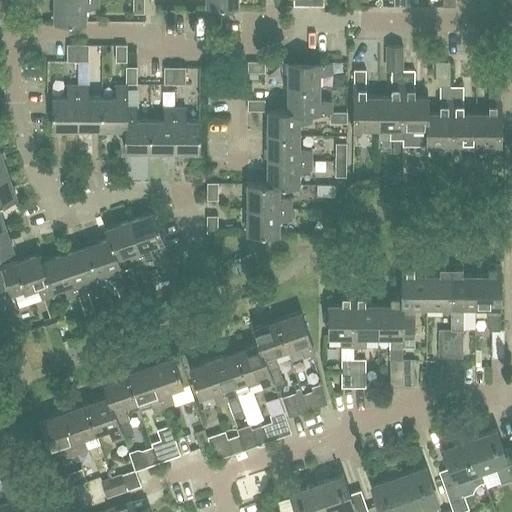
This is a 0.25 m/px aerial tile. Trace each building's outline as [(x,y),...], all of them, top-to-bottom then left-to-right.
[(98,7),(98,0),(54,0),(54,21),(85,21),(86,7),(98,7)] [(144,14),(144,0),(133,0),(133,14),(144,14)] [(444,26),(461,21),(457,6),(439,11),(444,26)] [(78,62),(78,45),(68,45),(68,62),(78,62)] [(78,45),(78,62),(89,62),(89,45),(78,45)] [(92,45),(92,61),(103,60),(102,45),(92,45)] [(116,62),(127,62),(127,46),(116,45),(116,62)] [(402,134),(403,70),(402,70),(402,45),(386,45),(386,65),(391,70),(391,96),(378,97),(378,128),(390,128),(390,139),(403,139),(403,134),(402,134)] [(264,73),(264,62),(248,62),(248,73),(264,73)] [(288,87),(320,87),(320,74),(332,74),(332,62),(288,62),(288,87)] [(137,84),(137,68),(126,68),(126,84),(137,84)] [(175,84),(175,68),(164,68),(164,84),(175,84)] [(175,68),(175,84),(185,85),(185,68),(175,68)] [(378,128),(378,97),(366,97),(366,70),(353,70),(354,134),(362,134),(362,128),(378,128)] [(427,112),(428,112),(428,97),(415,97),(415,70),(403,70),(402,134),(403,134),(410,134),(410,129),(426,129),(427,129),(427,112)] [(77,129),(77,85),(66,85),(66,97),(52,97),(52,129),(77,129)] [(101,129),(102,98),(88,98),(88,85),(77,85),(77,129),(101,129)] [(126,129),(126,86),(116,85),(116,98),(102,98),(101,129),(125,129),(126,129)] [(150,151),(150,120),(137,120),(137,108),(127,108),(127,86),(126,86),(126,129),(125,129),(125,151),(150,151)] [(443,150),(451,150),(451,86),(440,86),(440,112),(428,112),(427,112),(427,129),(426,129),(426,144),(443,144),(443,150)] [(475,144),(475,113),(463,113),(463,86),(451,86),(451,150),(451,161),(464,161),(463,144),(475,144)] [(475,113),(475,144),(492,144),(492,150),(501,150),(501,86),(489,86),(489,113),(475,113)] [(288,111),(288,112),(312,112),(330,112),(332,112),(332,101),(320,101),(320,87),(288,87),(288,110),(288,111)] [(264,111),(264,100),(247,100),(247,111),(264,111)] [(174,152),(174,108),(164,108),(164,120),(150,120),(150,151),(174,152)] [(174,108),(174,152),(199,152),(199,120),(185,120),(185,108),(174,108)] [(267,136),(299,136),(299,122),(312,122),(312,112),(288,112),(288,111),(288,110),(268,110),(268,111),(267,136)] [(330,123),(347,123),(347,112),(332,112),(330,112),(330,123)] [(299,149),(299,136),(267,136),(267,160),(311,160),(311,149),(299,149)] [(335,160),(346,160),(346,144),(335,144),(335,160)] [(311,170),(311,160),(267,160),(267,184),(298,184),(298,170),(311,170)] [(346,177),(346,160),(335,160),(335,177),(346,177)] [(0,201),(15,196),(7,173),(0,176),(0,201)] [(206,200),(217,200),(218,183),(207,183),(206,200)] [(298,185),(298,184),(267,184),(247,184),(247,208),(291,208),(291,198),(279,198),(279,185),(298,185)] [(0,227),(5,226),(0,213),(0,202),(16,197),(15,196),(0,201),(0,227)] [(291,219),(291,208),(247,208),(247,233),(278,233),(278,219),(291,219)] [(126,221),(141,262),(153,258),(149,246),(162,241),(152,212),(126,221)] [(217,233),(218,216),(206,216),(206,233),(217,233)] [(133,265),(141,262),(126,221),(105,228),(108,238),(121,279),(124,278),(122,271),(117,257),(129,253),(133,265)] [(5,226),(0,227),(0,254),(13,250),(5,226)] [(116,281),(121,279),(108,238),(80,248),(90,277),(109,270),(113,282),(116,281)] [(83,279),(90,277),(80,248),(54,256),(69,297),(87,291),(83,279)] [(69,297),(54,256),(41,261),(38,253),(27,257),(37,288),(38,287),(42,299),(53,295),(51,291),(64,286),(68,298),(69,297)] [(11,297),(37,288),(27,257),(1,266),(11,297)] [(426,306),(426,274),(414,274),(414,263),(401,263),(401,293),(403,293),(403,312),(403,334),(414,333),(414,306),(426,306)] [(443,312),(450,312),(451,312),(451,263),(439,263),(439,274),(426,274),(426,306),(443,306),(443,312)] [(475,307),(475,274),(463,274),(463,263),(451,263),(451,312),(451,330),(451,358),(462,358),(462,330),(463,330),(462,307),(475,307)] [(475,274),(475,307),(486,307),(486,326),(491,331),(492,331),(491,358),(504,358),(504,330),(500,329),(500,318),(501,318),(501,264),(488,264),(488,274),(475,274)] [(138,297),(138,296),(137,291),(139,290),(131,268),(122,271),(124,278),(131,299),(138,297)] [(154,290),(157,301),(172,295),(169,285),(163,287),(159,273),(150,276),(154,290)] [(122,301),(115,304),(118,314),(135,308),(131,299),(124,278),(121,279),(116,281),(122,301)] [(141,306),(157,301),(154,290),(138,296),(138,297),(141,306)] [(340,348),(354,348),(354,293),(342,293),(342,304),(329,304),(329,336),(340,336),(340,348)] [(378,336),(378,304),(366,304),(366,293),(354,293),(354,348),(365,349),(365,337),(378,336)] [(403,293),(401,293),(391,293),(391,304),(378,304),(378,336),(389,336),(389,349),(402,349),(402,342),(403,342),(403,334),(403,312),(403,293)] [(72,330),(103,319),(100,309),(69,320),(72,330)] [(276,319),(287,349),(300,344),(304,357),(315,353),(300,311),(276,319)] [(47,331),(63,325),(59,315),(43,320),(47,331)] [(274,354),(287,349),(276,319),(253,327),(258,343),(259,342),(269,369),(269,368),(275,384),(283,381),(278,365),(274,354)] [(438,357),(451,358),(451,330),(438,330),(438,357)] [(248,386),(261,381),(263,388),(275,384),(269,368),(269,369),(259,342),(258,343),(236,351),(248,384),(248,386)] [(248,384),(236,351),(213,359),(228,400),(238,396),(235,389),(248,384)] [(149,364),(164,406),(174,402),(170,390),(183,385),(172,356),(149,364)] [(218,403),(228,400),(213,359),(190,367),(200,396),(214,391),(218,403)] [(341,387),(353,387),(353,359),(341,359),(341,387)] [(353,359),(353,387),(365,387),(365,359),(353,359)] [(402,387),(402,359),(390,359),(390,387),(402,387)] [(413,387),(413,360),(402,359),(402,387),(413,387)] [(153,409),(164,406),(149,364),(126,373),(137,402),(149,397),(153,409)] [(123,407),(137,402),(126,373),(103,381),(108,396),(109,395),(118,422),(119,421),(128,418),(123,407)] [(327,403),(323,384),(312,387),(313,390),(303,394),(309,410),(318,407),(327,403)] [(299,414),(309,410),(303,394),(302,394),(301,388),(296,390),(298,393),(283,398),(290,417),(299,414)] [(124,436),(119,421),(118,422),(109,395),(108,396),(86,404),(96,433),(109,428),(114,440),(124,436)] [(96,433),(86,404),(63,412),(77,453),(100,445),(96,433)] [(262,425),(268,441),(291,433),(284,411),(270,415),(272,422),(262,425)] [(53,461),(77,453),(63,412),(39,420),(50,449),(53,461)] [(268,441),(262,425),(252,429),(250,424),(238,429),(245,449),(268,441)] [(402,424),(384,430),(390,447),(408,441),(402,424)] [(210,444),(208,438),(204,428),(194,432),(200,448),(210,444)] [(215,459),(245,449),(238,429),(237,429),(239,435),(228,439),(226,431),(208,438),(210,444),(215,459)] [(471,438),(481,470),(495,465),(502,482),(511,478),(511,445),(504,448),(497,429),(471,438)] [(481,470),(471,438),(443,448),(450,467),(439,471),(453,511),(462,511),(470,510),(465,495),(474,492),(472,486),(485,482),(481,470)] [(152,447),(158,463),(168,459),(162,443),(152,447)] [(147,466),(158,463),(152,447),(142,450),(137,450),(129,452),(135,470),(121,475),(127,490),(141,485),(136,470),(147,466)] [(0,480),(18,474),(13,459),(0,463),(0,480)] [(398,476),(411,511),(424,507),(425,511),(435,511),(440,510),(425,467),(398,476)] [(368,511),(361,489),(349,493),(343,474),(317,483),(326,511),(335,511),(342,510),(342,511),(368,511)] [(117,493),(127,490),(121,475),(112,478),(117,493)] [(410,511),(411,511),(398,476),(372,485),(381,511),(410,511)] [(107,497),(117,493),(112,478),(102,482),(107,497)] [(326,511),(317,483),(290,492),(296,511),(326,511)] [(71,510),(81,506),(75,491),(65,494),(71,510)] [(121,504),(96,511),(150,511),(149,508),(137,511),(136,511),(133,501),(132,500),(121,504)]
